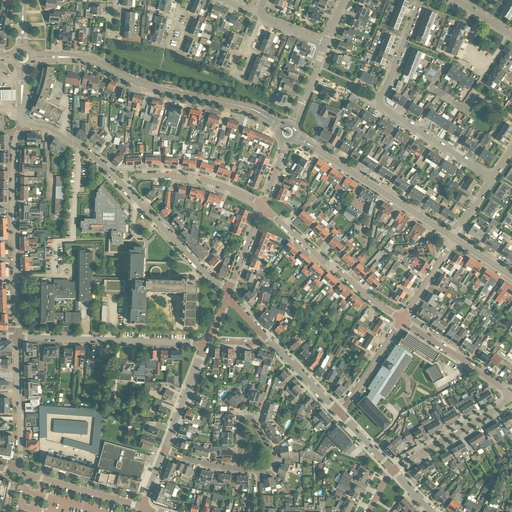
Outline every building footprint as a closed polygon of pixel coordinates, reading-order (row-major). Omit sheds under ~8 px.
[(62,6),(62,0),(53,0),(53,1),(46,1),(46,4),(47,4),(47,8),(55,9),(55,5),(62,6)] [(196,0),(194,6),(202,9),(204,2),(198,0),(196,0)] [(287,3),(285,2),(279,0),(275,0),(274,5),(278,6),(277,9),(283,12),(285,9),(287,3)] [(317,7),(324,10),(327,3),(321,1),(321,0),(313,0),(319,2),(317,7)] [(171,7),(162,5),(160,11),(169,13),(171,7)] [(399,5),(396,11),(404,14),(407,8),(399,5)] [(202,9),(194,6),(192,13),(199,16),(202,9)] [(211,14),(218,17),(221,9),(214,7),(211,6),(209,12),(208,14),(211,15),(211,14)] [(362,16),(361,19),(367,21),(369,15),(366,14),(367,10),(357,6),(356,9),(358,10),(357,14),(362,16)] [(91,18),(91,17),(101,17),(101,8),(93,7),(89,8),(89,10),(86,10),(86,11),(83,11),(83,18),(91,18)] [(316,13),(317,10),(310,7),(307,15),(308,17),(311,19),(311,20),(318,23),(320,18),(321,19),(322,16),(321,16),(321,15),(316,13)] [(395,14),(394,16),(402,19),(404,14),(396,11),(390,8),(387,7),(386,10),(389,11),(389,12),(395,14)] [(218,17),(225,20),(226,16),(228,12),(221,9),(218,17)] [(501,15),(509,20),(511,16),(511,15),(504,10),(501,15)] [(64,19),(65,12),(54,11),(54,15),(50,15),(49,23),(59,24),(59,19),(64,19)] [(426,16),(435,19),(437,14),(428,11),(426,16)] [(2,17),(1,21),(0,21),(0,23),(8,26),(11,15),(3,13),(2,17)] [(231,18),(229,23),(236,25),(235,28),(236,28),(238,29),(241,23),(238,21),(239,18),(232,15),(231,18)] [(394,16),(392,22),(400,25),(402,19),(394,16)] [(424,21),(433,25),(435,19),(426,16),(424,21)] [(167,19),(163,18),(159,17),(157,23),(166,26),(167,19)] [(196,21),(193,27),(200,30),(203,23),(204,24),(205,21),(199,19),(198,22),(196,21)] [(371,23),(367,21),(361,19),(360,22),(352,19),(352,20),(351,20),(350,22),(351,22),(350,26),(357,29),(359,25),(368,29),(371,23)] [(424,21),(422,26),(431,30),(433,25),(424,21)] [(398,31),(400,25),(392,22),(390,27),(398,31)] [(8,26),(0,23),(0,32),(2,33),(6,34),(8,26)] [(166,26),(157,23),(155,29),(164,32),(166,26)] [(457,29),(466,32),(469,33),(471,28),(459,23),(457,29)] [(87,25),(80,25),(75,24),(75,30),(79,30),(78,43),(86,43),(86,40),(87,40),(87,39),(86,39),(87,35),(86,35),(87,25)] [(422,26),(420,31),(429,35),(431,30),(422,26)] [(66,27),(65,41),(71,42),(72,39),(75,39),(75,33),(72,32),(72,34),(69,33),(70,27),(66,27)] [(203,31),(200,30),(193,27),(190,34),(197,37),(199,33),(202,34),(203,31)] [(92,44),(101,45),(102,35),(97,34),(97,29),(90,28),(89,36),(93,36),(92,44)] [(466,32),(457,29),(455,28),(453,33),(455,34),(463,37),(465,32),(466,33),(466,32)] [(164,32),(155,29),(154,36),(162,38),(164,32)] [(373,38),(364,34),(354,30),(352,34),(345,31),(343,37),(352,41),(353,37),(362,41),(363,37),(371,41),(373,38)] [(420,31),(418,36),(427,40),(429,35),(420,31)] [(225,39),(228,41),(236,44),(238,37),(235,36),(228,33),(225,39)] [(265,39),(273,42),(275,36),(267,33),(265,39)] [(385,40),(393,43),(395,38),(387,34),(385,40)] [(455,34),(453,38),(461,42),(462,42),(464,37),(463,37),(455,34)] [(154,36),(152,42),(161,44),(162,38),(154,36)] [(418,36),(416,42),(425,45),(427,40),(418,36)] [(453,38),(451,38),(449,43),(451,43),(459,46),(461,42),(453,38)] [(198,50),(200,44),(197,42),(190,39),(187,46),(198,50)] [(236,44),(228,41),(225,39),(223,39),(222,42),(227,44),(226,48),(223,46),(212,41),(212,43),(211,45),(226,50),(230,52),(231,49),(233,50),(236,44)] [(273,43),(273,42),(265,39),(262,45),(273,49),(275,44),(273,43)] [(391,49),(393,43),(385,40),(383,46),(391,49)] [(302,47),(300,51),(308,54),(311,47),(303,44),(303,43),(298,41),(296,45),(302,47)] [(351,54),(355,45),(347,42),(346,45),(340,42),(339,46),(340,46),(338,50),(351,54)] [(451,43),(449,48),(457,51),(458,52),(460,47),(459,46),(451,43)] [(216,57),(222,59),(229,62),(231,55),(225,53),(226,50),(211,45),(210,48),(219,52),(216,57)] [(274,50),(273,49),(262,45),(260,51),(268,55),(269,52),(272,53),(274,50)] [(192,55),(195,56),(196,56),(198,50),(187,46),(185,53),(192,55)] [(383,46),(381,51),(389,55),(391,49),(383,46)] [(449,48),(448,47),(446,53),(457,57),(455,56),(457,51),(449,48)] [(503,52),(506,53),(511,57),(511,56),(511,50),(506,47),(503,52)] [(414,50),(412,55),(421,59),(423,53),(414,50)] [(381,51),(378,57),(386,60),(389,55),(381,51)] [(300,58),(301,54),(294,52),(291,59),(295,61),(294,64),(304,68),(305,64),(303,63),(304,60),(300,58)] [(278,53),(277,57),(270,55),(268,58),(274,60),(278,62),(279,59),(281,54),(278,53)] [(350,63),(352,57),(346,55),(345,58),(336,55),(333,61),(341,65),(341,66),(345,67),(347,62),(350,63)] [(421,59),(412,55),(410,60),(419,64),(421,59)] [(255,63),(264,66),(266,60),(258,57),(255,63)] [(386,60),(378,57),(376,63),(384,66),(386,60)] [(504,59),(504,58),(503,58),(500,62),(501,63),(508,68),(511,64),(511,63),(504,59)] [(229,62),(222,59),(221,63),(216,62),(215,65),(210,62),(208,65),(214,68),(215,67),(219,68),(220,66),(226,68),(229,62)] [(419,64),(410,60),(408,65),(417,69),(419,64)] [(261,72),(264,66),(255,63),(253,69),(261,72)] [(501,63),(498,67),(507,73),(510,68),(508,68),(501,63)] [(288,77),(297,80),(299,76),(298,76),(299,73),(293,70),(295,67),(287,64),(284,71),(290,73),(288,77)] [(417,69),(408,65),(406,70),(415,74),(417,69)] [(457,70),(457,69),(453,66),(446,76),(447,76),(448,75),(452,77),(457,70)] [(494,71),(495,72),(504,77),(505,78),(508,74),(507,73),(498,67),(497,66),(494,71)] [(49,104),(45,102),(47,98),(49,99),(52,92),(54,85),(55,78),(56,71),(54,70),(54,69),(47,67),(47,69),(43,69),(41,75),(40,82),(38,88),(36,94),(37,95),(36,99),(35,99),(33,104),(32,104),(30,108),(32,109),(31,112),(38,115),(44,117),(49,120),(56,124),(57,121),(59,122),(61,117),(60,117),(63,112),(56,108),(49,104)] [(259,78),(261,72),(253,69),(251,75),(259,78)] [(407,84),(410,78),(413,79),(415,74),(406,70),(404,75),(403,78),(405,79),(403,83),(404,83),(407,84)] [(461,73),(457,70),(452,77),(449,81),(454,84),(456,80),(461,73)] [(360,79),(365,82),(369,75),(364,72),(360,79)] [(371,72),(369,75),(365,82),(371,86),(376,75),(371,72)] [(462,72),(461,73),(456,80),(460,83),(465,76),(466,75),(462,72)] [(495,72),(493,76),(492,76),(500,81),(501,82),(504,77),(495,72)] [(75,88),(75,89),(74,94),(78,95),(79,89),(82,77),(78,77),(78,75),(75,75),(75,74),(68,73),(68,77),(67,77),(66,84),(75,85),(75,88)] [(93,88),(93,87),(96,79),(96,77),(85,74),(83,83),(82,86),(86,87),(89,87),(88,90),(92,91),(93,88)] [(259,78),(251,75),(248,81),(257,85),(259,78)] [(488,80),(490,81),(490,80),(497,85),(498,86),(499,87),(502,82),(501,82),(500,81),(492,76),(493,76),(491,75),(488,80)] [(470,79),(469,78),(465,76),(460,83),(460,84),(464,87),(465,86),(470,79)] [(465,86),(469,89),(468,90),(469,90),(475,80),(470,77),(469,78),(470,79),(465,86)] [(285,86),(284,89),(283,88),(281,92),(287,94),(288,91),(291,92),(292,89),(294,85),(288,83),(289,80),(283,78),(281,85),(285,86)] [(92,91),(95,92),(103,94),(105,84),(102,83),(102,84),(100,83),(100,81),(96,79),(93,87),(93,88),(92,91)] [(495,90),(498,86),(497,85),(490,80),(490,81),(487,85),(486,84),(485,84),(495,90)] [(113,92),(117,84),(111,81),(107,88),(106,91),(105,93),(111,96),(111,94),(113,91),(113,92)] [(443,90),(447,93),(448,94),(451,89),(452,87),(447,84),(443,90)] [(330,90),(323,87),(321,93),(323,94),(320,99),(329,103),(331,97),(335,99),(337,91),(331,89),(330,90)] [(417,91),(414,88),(412,91),(410,94),(411,95),(408,98),(411,100),(413,96),(417,91)] [(126,91),(120,89),(118,98),(124,100),(126,91)] [(15,91),(1,91),(1,92),(1,100),(1,101),(15,100),(15,91)] [(397,104),(402,96),(397,92),(392,100),(397,104)] [(272,94),(269,102),(278,105),(279,102),(285,105),(288,97),(280,94),(278,98),(274,96),(275,95),(272,94)] [(145,98),(140,96),(136,109),(139,110),(140,107),(139,107),(140,104),(143,105),(145,98)] [(403,107),(408,99),(402,96),(397,104),(403,107)] [(436,97),(431,104),(429,107),(432,109),(439,99),(436,97)] [(152,107),(150,113),(155,114),(159,101),(153,100),(151,107),(152,107)] [(154,117),(158,118),(160,117),(162,110),(164,103),(159,101),(155,114),(154,117)] [(349,117),(349,116),(356,105),(351,102),(348,107),(345,105),(343,108),(342,111),(340,116),(343,117),(344,114),(349,117)] [(424,110),(422,109),(424,105),(421,103),(421,102),(418,106),(413,114),(419,118),(424,110)] [(413,114),(418,106),(413,103),(408,111),(413,114)] [(354,127),(358,120),(355,118),(357,116),(362,109),(356,105),(349,116),(354,119),(349,127),(352,129),(354,127)] [(177,106),(174,119),(173,123),(178,125),(183,108),(177,106)] [(340,116),(342,111),(327,106),(326,106),(320,115),(326,119),(328,115),(334,118),(332,121),(333,122),(331,129),(332,129),(330,133),(324,129),(320,137),(328,142),(333,135),(340,116)] [(425,114),(428,116),(426,118),(432,121),(437,113),(432,110),(432,109),(429,107),(427,111),(425,114)] [(202,113),(196,111),(193,124),(193,125),(196,126),(197,122),(196,121),(197,119),(200,120),(202,113)] [(362,123),(366,125),(367,123),(372,116),(366,112),(363,117),(361,115),(358,120),(354,127),(356,129),(361,122),(363,123),(362,123)] [(432,121),(437,124),(442,117),(437,113),(432,121)] [(211,132),(215,116),(210,115),(208,122),(207,122),(206,127),(208,128),(206,134),(210,135),(211,132)] [(215,116),(211,132),(213,133),(214,130),(215,130),(216,127),(215,126),(216,124),(219,125),(220,118),(215,116)] [(372,116),(367,123),(366,125),(369,128),(370,126),(372,128),(377,119),(372,116)] [(437,124),(442,128),(447,120),(442,117),(437,124)] [(379,128),(384,132),(389,124),(383,120),(379,128)] [(447,120),(442,128),(448,131),(453,124),(447,120)] [(234,121),(231,134),(230,138),(232,138),(233,137),(235,137),(234,141),(238,142),(241,131),(237,130),(239,122),(234,121)] [(152,124),(147,122),(144,133),(148,135),(152,124)] [(88,135),(89,124),(83,123),(83,131),(80,130),(76,137),(84,142),(87,138),(88,135)] [(152,123),(152,124),(148,135),(153,136),(155,136),(157,131),(156,131),(158,125),(152,123)] [(511,130),(511,127),(506,123),(506,124),(502,129),(510,133),(511,130)] [(384,132),(389,135),(390,134),(394,127),(389,124),(384,132)] [(448,131),(453,135),(458,127),(453,124),(448,131)] [(466,126),(464,129),(463,131),(461,134),(464,136),(467,131),(469,128),(466,126)] [(374,129),(371,127),(365,137),(368,139),(374,129)] [(458,127),(453,135),(458,138),(461,134),(463,131),(458,127)] [(246,136),(248,137),(251,131),(245,128),(242,135),(246,136)] [(343,130),(339,129),(336,136),(335,135),(330,143),(335,146),(339,138),(343,130)] [(377,131),(374,129),(368,139),(371,140),(377,131)] [(502,129),(499,134),(507,139),(510,133),(502,129)] [(90,140),(96,144),(105,132),(105,131),(103,130),(102,131),(99,135),(96,133),(90,140)] [(248,137),(247,140),(250,141),(253,142),(254,139),(257,133),(251,131),(248,137)] [(390,141),(387,145),(384,149),(387,151),(393,142),(398,145),(400,141),(405,134),(399,131),(395,137),(393,135),(390,141)] [(108,133),(105,132),(96,144),(101,148),(106,141),(103,139),(105,136),(108,133)] [(257,133),(254,139),(260,142),(263,135),(257,133)] [(351,148),(352,146),(354,147),(358,142),(357,142),(362,135),(360,134),(358,133),(354,140),(353,143),(347,139),(345,142),(343,141),(340,145),(342,147),(340,149),(347,154),(351,148)] [(400,148),(402,149),(403,149),(410,138),(405,134),(400,141),(403,143),(400,148)] [(503,144),(507,139),(499,134),(495,139),(503,144)] [(27,135),(27,142),(35,143),(35,144),(41,144),(41,138),(35,137),(35,135),(27,135)] [(263,135),(260,142),(266,144),(269,138),(263,135)] [(203,141),(204,137),(200,136),(198,144),(205,145),(206,142),(203,141)] [(50,146),(60,152),(63,153),(68,146),(55,138),(50,146)] [(269,138),(266,144),(269,145),(267,150),(270,151),(275,140),(269,138)] [(468,149),(473,142),(468,138),(463,146),(468,149)] [(414,155),(416,152),(421,144),(415,141),(413,145),(410,143),(406,150),(411,154),(411,153),(414,155)] [(473,142),(468,149),(474,153),(479,145),(473,142)] [(124,156),(124,153),(125,146),(119,144),(118,150),(121,151),(120,152),(118,156),(112,163),(118,168),(123,161),(124,156)] [(426,148),(421,144),(416,152),(422,155),(426,148)] [(374,147),(371,145),(365,154),(368,156),(374,147)] [(480,157),(485,160),(490,153),(485,149),(480,157)] [(355,150),(351,157),(358,161),(362,155),(355,150)] [(432,162),(437,155),(431,151),(426,158),(432,162)] [(196,155),(195,159),(191,159),(189,168),(196,169),(197,159),(200,160),(201,156),(202,152),(198,152),(197,156),(196,155)] [(185,155),(185,153),(182,153),(182,156),(184,157),(183,166),(189,168),(191,159),(191,156),(185,155)] [(495,156),(490,153),(485,160),(490,164),(495,156)] [(135,165),(134,156),(134,155),(130,155),(130,156),(126,156),(127,159),(126,159),(127,166),(135,165)] [(134,156),(135,165),(142,165),(141,158),(141,155),(134,156)] [(437,155),(432,162),(437,165),(442,158),(437,155)] [(263,157),(261,163),(267,166),(269,160),(263,157)] [(368,167),(372,161),(367,157),(362,164),(363,164),(368,167)] [(381,165),(383,166),(382,167),(378,174),(384,178),(388,171),(390,168),(386,166),(389,162),(387,161),(389,158),(386,157),(381,165)] [(298,165),(294,171),(300,175),(304,169),(306,170),(310,164),(307,163),(308,162),(302,158),(300,161),(297,160),(296,160),(295,162),(295,163),(298,165)] [(209,160),(208,165),(206,171),(213,173),(214,167),(215,164),(215,162),(209,160)] [(316,170),(319,172),(324,164),(319,161),(311,172),(314,174),(316,170)] [(374,171),(378,164),(372,161),(368,167),(373,171),(374,171)] [(421,161),(418,165),(416,170),(418,171),(420,172),(423,168),(421,167),(424,162),(421,161)] [(448,172),(452,165),(447,161),(442,169),(441,171),(446,175),(448,172)] [(267,166),(261,163),(258,162),(257,165),(256,168),(258,169),(265,172),(267,166)] [(206,171),(208,165),(202,163),(200,170),(206,171)] [(226,166),(221,164),(221,165),(220,165),(217,174),(223,177),(225,170),(226,166)] [(324,164),(319,172),(319,173),(323,175),(321,178),(324,180),(326,177),(325,176),(330,168),(324,164)] [(390,168),(388,171),(384,178),(389,181),(394,175),(396,176),(402,167),(402,166),(399,165),(395,171),(390,168)] [(452,165),(448,172),(453,176),(458,168),(452,165)] [(38,172),(38,178),(41,178),(46,178),(46,166),(42,166),(20,166),(20,174),(24,174),(24,172),(27,172),(27,170),(30,170),(30,172),(38,172)] [(402,167),(396,176),(398,178),(398,177),(399,178),(405,168),(404,168),(403,168),(402,167)] [(258,169),(257,172),(256,175),(262,178),(265,172),(258,169)] [(289,174),(297,179),(298,177),(299,178),(301,176),(300,175),(294,171),(291,169),(289,174)] [(333,169),(329,175),(331,177),(328,182),(331,184),(335,179),(338,173),(333,169)] [(432,179),(438,171),(435,169),(429,178),(432,179)] [(229,179),(231,172),(225,170),(223,177),(229,179)] [(440,172),(438,171),(432,179),(434,181),(440,172)] [(409,183),(413,185),(416,180),(420,173),(417,172),(415,176),(413,175),(410,180),(411,181),(409,183)] [(338,173),(335,179),(331,184),(336,187),(335,187),(336,188),(338,189),(340,186),(338,185),(344,177),(338,173)] [(256,175),(254,181),(260,184),(262,178),(256,175)] [(401,179),(399,178),(398,177),(398,178),(394,184),(400,188),(406,178),(403,176),(401,179)] [(56,177),(55,187),(64,187),(65,177),(56,177)] [(309,184),(301,181),(292,177),(291,180),(286,178),(283,184),(293,188),(295,185),(299,187),(301,183),(308,185),(309,184)] [(340,186),(338,189),(336,191),(334,195),(337,197),(341,190),(345,193),(348,188),(352,182),(347,178),(341,187),(340,186)] [(410,185),(407,183),(409,180),(406,178),(400,188),(405,191),(405,192),(410,185)] [(467,183),(474,188),(477,183),(470,178),(467,183)] [(260,184),(254,181),(252,184),(248,183),(247,186),(251,187),(258,190),(260,184)] [(464,181),(460,186),(461,187),(465,190),(470,193),(474,188),(467,183),(464,181)] [(352,182),(348,188),(354,191),(358,186),(352,182)] [(498,189),(507,195),(510,189),(511,189),(502,183),(502,184),(499,189),(498,189)] [(457,189),(454,186),(452,190),(454,192),(454,191),(459,194),(455,200),(462,204),(465,199),(466,200),(467,199),(461,195),(463,192),(457,189)] [(84,219),(84,222),(81,222),(81,224),(79,224),(79,228),(82,228),(82,232),(111,233),(111,237),(112,237),(112,240),(123,240),(123,233),(125,233),(126,224),(124,224),(125,221),(128,217),(117,205),(118,205),(103,188),(102,189),(101,187),(97,190),(99,192),(97,194),(97,197),(95,197),(95,198),(94,198),(94,213),(96,213),(95,219),(92,219),(92,218),(84,218),(84,219)] [(162,197),(162,187),(153,187),(153,191),(152,191),(147,196),(152,202),(158,197),(160,199),(162,197)] [(181,197),(185,197),(186,188),(180,187),(179,194),(175,193),(175,198),(178,199),(178,197),(181,198),(181,197)] [(288,198),(290,193),(291,192),(282,188),(279,194),(285,196),(286,197),(288,198)] [(363,188),(360,197),(368,202),(366,212),(366,214),(367,216),(369,216),(371,215),(372,213),(375,203),(373,202),(376,196),(363,188)] [(420,192),(414,188),(409,194),(410,195),(415,198),(420,192)] [(197,198),(199,190),(192,189),(190,196),(189,200),(192,201),(193,197),(197,198)] [(507,195),(498,189),(495,195),(494,195),(503,201),(504,201),(503,200),(507,195)] [(199,190),(197,198),(200,199),(199,202),(203,203),(203,200),(204,200),(205,192),(199,190)] [(169,207),(171,192),(167,192),(166,197),(165,209),(162,212),(167,217),(172,211),(169,207)] [(421,202),(422,200),(425,195),(420,192),(415,198),(421,202)] [(214,202),(216,196),(210,194),(208,200),(214,202)] [(288,203),(284,200),(285,196),(279,194),(277,200),(283,203),(286,205),(288,203)] [(440,194),(435,202),(431,208),(437,212),(436,212),(437,212),(441,206),(438,204),(443,196),(440,194)] [(216,196),(214,202),(213,205),(216,206),(219,207),(218,211),(221,212),(225,202),(222,201),(223,198),(216,196)] [(435,202),(430,198),(426,203),(425,205),(426,205),(431,208),(435,202)] [(63,215),(64,199),(55,199),(55,215),(63,215)] [(487,206),(496,212),(499,206),(500,206),(491,200),(490,200),(491,201),(487,206)] [(378,222),(379,221),(389,206),(384,203),(380,210),(382,211),(381,213),(380,213),(377,217),(375,220),(378,222)] [(451,212),(447,218),(452,222),(453,222),(457,216),(454,214),(458,208),(460,209),(462,207),(456,203),(451,212)] [(359,211),(350,205),(345,212),(355,218),(359,211)] [(389,206),(379,221),(378,228),(381,230),(382,228),(384,230),(384,228),(387,225),(382,221),(383,220),(383,221),(386,217),(385,216),(386,214),(389,216),(394,209),(389,206)] [(496,212),(487,206),(483,212),(492,218),(492,217),(495,212),(496,212)] [(236,214),(240,216),(247,218),(249,212),(236,207),(235,209),(238,210),(236,214)] [(304,211),(302,212),(299,216),(304,221),(309,216),(313,211),(314,211),(311,208),(306,213),(304,211)] [(441,215),(447,218),(451,212),(445,208),(441,215)] [(393,227),(391,229),(394,231),(395,232),(405,216),(400,213),(396,220),(397,221),(394,227),(393,227)] [(324,214),(319,221),(321,223),(321,222),(324,220),(327,216),(324,214)] [(185,222),(178,215),(174,220),(175,220),(171,223),(177,229),(177,228),(179,231),(185,226),(185,222)] [(509,227),(511,221),(511,217),(508,215),(503,223),(509,227)] [(247,218),(240,216),(238,222),(244,224),(247,218)] [(310,226),(315,220),(309,216),(304,221),(310,226)] [(405,216),(395,232),(398,233),(399,231),(403,225),(405,226),(410,219),(405,216)] [(27,220),(19,220),(19,224),(19,231),(32,231),(32,228),(27,228),(27,224),(27,220)] [(244,224),(238,222),(236,228),(242,230),(244,224)] [(326,227),(321,222),(321,223),(317,227),(314,230),(319,235),(324,229),(326,227)] [(410,238),(412,240),(421,226),(416,223),(412,230),(414,232),(413,234),(412,234),(410,238)] [(194,236),(195,232),(195,227),(192,226),(191,231),(191,236),(185,242),(192,250),(198,244),(193,238),(194,236)] [(421,226),(412,240),(415,241),(418,237),(417,237),(419,235),(421,236),(426,229),(421,226)] [(469,233),(475,237),(479,230),(473,226),(469,233)] [(242,230),(236,228),(233,234),(240,236),(242,230)] [(330,234),(324,229),(319,235),(325,240),(330,234)] [(494,231),(491,229),(488,234),(490,236),(489,237),(485,243),(490,247),(495,240),(497,238),(493,235),(494,234),(492,233),(494,231)] [(179,236),(185,242),(191,236),(185,230),(179,236)] [(485,234),(479,230),(475,237),(481,241),(485,234)] [(265,232),(262,238),(269,240),(270,237),(274,238),(275,236),(271,234),(265,232)] [(504,238),(500,244),(501,244),(503,246),(506,241),(509,236),(504,232),(501,236),(504,238)] [(211,247),(214,249),(220,236),(217,235),(211,247)] [(342,241),(336,236),(332,240),(329,244),(335,249),(342,241)] [(269,240),(262,238),(260,244),(266,246),(269,240)] [(342,241),(335,249),(340,253),(347,246),(349,247),(352,245),(354,243),(353,239),(352,238),(348,242),(349,243),(347,245),(343,241),(342,241)] [(145,325),(146,292),(148,292),(148,291),(148,281),(167,281),(167,278),(169,278),(169,277),(169,276),(169,275),(169,274),(169,273),(169,272),(168,271),(168,270),(167,269),(167,268),(166,268),(167,269),(164,269),(164,265),(148,264),(148,266),(144,266),(144,248),(144,241),(134,241),(133,240),(132,239),(130,241),(123,240),(112,240),(109,240),(109,253),(129,254),(128,276),(123,276),(123,278),(102,277),(102,281),(104,281),(104,292),(124,293),(124,292),(131,292),(130,324),(145,325)] [(496,251),(501,244),(500,244),(495,240),(490,247),(496,251)] [(422,246),(417,247),(418,251),(433,246),(431,241),(421,244),(422,246)] [(290,252),(295,247),(290,242),(285,247),(290,252)] [(511,244),(508,243),(505,248),(505,247),(501,254),(507,258),(511,251),(508,249),(511,244)] [(199,244),(198,244),(192,250),(202,260),(209,254),(206,251),(208,248),(206,246),(203,248),(199,244)] [(264,252),(266,246),(260,244),(258,250),(264,252)] [(295,247),(290,252),(288,254),(292,257),(290,260),(292,262),(295,259),(293,258),(300,251),(295,247)] [(218,252),(215,249),(212,254),(215,257),(210,263),(214,268),(220,262),(222,263),(223,260),(216,255),(218,252)] [(81,313),(78,313),(78,302),(86,302),(86,304),(92,305),(92,283),(101,283),(101,281),(102,281),(102,277),(93,277),(93,252),(85,252),(85,250),(78,250),(78,282),(69,282),(69,280),(54,280),(54,284),(46,284),(46,282),(40,282),(40,324),(46,324),(46,322),(54,322),(54,320),(60,320),(60,327),(69,327),(69,322),(81,323),(81,313)] [(264,252),(258,250),(255,256),(262,258),(266,260),(267,257),(263,255),(264,252)] [(357,259),(359,261),(362,258),(366,254),(363,252),(357,259)] [(303,263),(307,258),(302,253),(298,258),(303,263)] [(342,259),(347,263),(351,258),(346,253),(342,259)] [(29,264),(38,264),(38,261),(33,261),(33,258),(36,258),(36,254),(30,254),(30,258),(21,258),(21,265),(29,264)] [(408,258),(410,260),(414,262),(427,270),(430,265),(422,261),(421,263),(419,262),(419,261),(417,260),(419,256),(410,255),(408,258)] [(462,261),(463,259),(457,255),(455,258),(454,257),(451,260),(453,261),(452,262),(451,262),(449,265),(446,269),(450,272),(455,264),(456,263),(461,266),(464,262),(462,261)] [(220,274),(227,277),(230,268),(226,267),(227,263),(228,264),(230,259),(226,258),(220,274)] [(307,258),(303,263),(306,265),(304,267),(305,268),(302,271),(304,273),(307,270),(305,269),(312,262),(307,258)] [(351,258),(347,263),(352,267),(356,262),(351,258)] [(469,267),(472,269),(476,263),(470,259),(464,268),(467,270),(469,267)] [(257,273),(263,276),(264,273),(261,272),(264,264),(254,260),(251,267),(258,270),(257,273)] [(392,269),(396,272),(401,264),(397,261),(392,269)] [(359,274),(365,267),(362,263),(361,262),(359,264),(354,270),(359,274)] [(427,270),(414,262),(412,264),(416,267),(416,266),(418,268),(417,270),(424,275),(427,270)] [(476,263),(472,269),(476,272),(474,274),(476,276),(482,267),(476,263)] [(315,264),(310,269),(315,274),(319,269),(315,264)] [(370,270),(365,267),(359,274),(364,278),(370,272),(371,273),(374,269),(372,267),(370,270)] [(459,277),(464,270),(460,268),(453,278),(456,280),(459,276),(459,277)] [(319,269),(315,274),(313,276),(311,278),(315,281),(314,281),(313,281),(309,285),(313,288),(316,284),(319,281),(317,280),(319,277),(320,278),(324,273),(319,269)] [(374,269),(371,273),(372,274),(367,281),(371,285),(376,280),(378,278),(374,274),(377,271),(374,269)] [(391,280),(396,272),(392,269),(386,277),(391,280)] [(479,281),(480,282),(485,285),(487,282),(490,279),(493,274),(487,270),(483,275),(484,275),(480,280),(479,281)] [(408,280),(413,284),(417,277),(412,274),(409,272),(407,275),(410,277),(408,280)] [(254,280),(255,276),(249,273),(246,280),(252,283),(254,283),(253,287),(258,289),(260,282),(256,280),(256,281),(254,280)] [(324,278),(329,283),(333,278),(329,273),(324,278)] [(490,279),(487,282),(485,285),(482,291),(486,294),(489,291),(488,290),(490,286),(493,288),(496,283),(499,278),(493,274),(490,279)] [(439,280),(444,284),(446,281),(450,283),(452,281),(448,278),(442,275),(439,280)] [(148,291),(148,292),(148,293),(183,294),(182,322),(184,322),(184,327),(194,327),(196,286),(188,285),(188,280),(188,277),(181,277),(181,282),(167,281),(148,281),(148,291)] [(333,278),(329,283),(321,292),(325,295),(327,297),(330,293),(333,290),(331,289),(333,287),(334,287),(338,282),(333,278)] [(413,284),(408,280),(405,278),(403,281),(403,282),(401,285),(404,286),(409,290),(413,284)] [(381,284),(376,280),(371,285),(376,289),(381,284)] [(442,287),(444,284),(439,280),(435,286),(441,289),(445,292),(446,289),(442,287)] [(462,284),(454,280),(452,283),(457,286),(460,288),(462,284)] [(503,291),(497,301),(500,302),(504,296),(511,285),(505,281),(501,288),(505,290),(504,292),(503,291)] [(336,289),(338,291),(336,293),(339,296),(341,294),(346,289),(341,284),(336,289)] [(504,296),(500,302),(499,303),(502,305),(508,296),(511,299),(511,300),(511,286),(511,285),(504,296)] [(254,297),(258,289),(253,287),(250,293),(249,292),(243,298),(248,303),(254,297)] [(346,289),(341,294),(346,298),(351,293),(346,289)] [(398,295),(403,299),(407,293),(401,289),(398,295)] [(265,305),(267,294),(261,293),(259,304),(265,305)] [(431,308),(433,310),(437,304),(434,302),(437,297),(430,293),(425,301),(432,306),(431,308)] [(346,302),(343,305),(341,307),(343,309),(345,307),(348,304),(352,307),(354,305),(358,300),(353,295),(349,300),(349,301),(347,303),(346,302)] [(403,299),(398,295),(395,299),(391,296),(390,299),(394,301),(394,300),(400,304),(403,299)] [(289,299),(283,298),(282,301),(279,310),(278,314),(283,315),(284,315),(289,299)] [(363,304),(358,300),(354,305),(358,309),(361,306),(364,309),(366,307),(363,304)] [(424,303),(415,316),(428,324),(431,319),(432,317),(434,318),(438,312),(433,310),(431,308),(424,303)] [(269,331),(271,327),(273,329),(275,324),(274,324),(275,323),(274,323),(276,317),(277,318),(278,314),(279,310),(272,306),(271,311),(273,312),(271,316),(264,326),(269,331)] [(484,307),(480,312),(479,313),(488,319),(492,312),(484,307)] [(273,312),(271,311),(266,309),(265,312),(262,316),(259,320),(264,326),(271,316),(273,312)] [(436,331),(440,325),(442,322),(439,319),(439,318),(437,317),(430,328),(436,331)] [(460,320),(456,317),(452,322),(457,325),(460,320)] [(377,326),(383,330),(387,324),(383,322),(384,321),(378,318),(376,320),(379,322),(377,326)] [(286,324),(282,321),(279,324),(280,325),(275,331),(279,335),(285,329),(288,326),(286,324)] [(446,323),(443,321),(442,322),(440,325),(436,331),(442,335),(449,324),(446,323)] [(383,330),(377,326),(373,323),(369,329),(379,336),(383,330)] [(367,331),(360,325),(357,329),(365,335),(367,331)] [(453,333),(456,327),(453,325),(445,337),(451,341),(455,335),(453,333)] [(455,335),(451,341),(457,345),(461,338),(463,339),(468,331),(463,328),(458,336),(455,335)] [(299,337),(294,332),(290,336),(292,339),(289,342),(290,343),(288,345),(293,351),(300,345),(297,342),(299,340),(298,338),(299,337)] [(365,340),(373,345),(377,339),(372,335),(372,336),(369,334),(365,340)] [(375,407),(381,397),(385,400),(386,397),(387,397),(388,395),(388,394),(390,392),(391,389),(391,390),(392,389),(391,389),(393,387),(394,384),(395,385),(395,384),(396,382),(397,382),(396,381),(398,379),(398,380),(398,379),(399,377),(400,377),(400,376),(401,374),(402,374),(401,374),(403,372),(403,371),(404,369),(405,369),(406,367),(406,366),(408,364),(409,362),(410,361),(409,361),(413,356),(411,355),(412,355),(412,354),(414,352),(433,364),(440,354),(436,351),(434,353),(430,350),(431,348),(423,343),(422,345),(417,342),(418,340),(411,335),(409,337),(407,335),(404,340),(402,338),(398,345),(398,346),(397,346),(396,346),(395,348),(394,348),(394,349),(393,351),(393,350),(393,351),(391,353),(391,354),(390,356),(389,356),(390,356),(388,358),(388,359),(386,361),(385,363),(383,365),(383,366),(382,368),(381,368),(381,369),(380,371),(379,371),(380,371),(378,373),(378,374),(377,376),(376,376),(375,378),(375,379),(373,381),(372,383),(371,384),(370,386),(368,389),(371,391),(367,398),(366,397),(358,405),(384,431),(391,423),(375,407)] [(471,344),(466,351),(472,355),(477,348),(479,350),(482,345),(485,341),(480,337),(474,346),(471,344)] [(461,347),(466,351),(471,344),(473,342),(467,338),(461,347)] [(373,345),(365,340),(364,339),(360,346),(364,348),(363,348),(369,352),(373,345)] [(500,347),(501,344),(496,341),(493,346),(498,350),(498,349),(500,347)] [(0,342),(0,350),(4,351),(4,355),(12,355),(12,351),(12,343),(11,342),(0,342)] [(310,356),(306,353),(312,347),(308,343),(303,347),(305,350),(298,356),(304,362),(310,356)] [(32,350),(38,350),(38,344),(28,344),(24,344),(24,352),(29,352),(29,357),(33,357),(33,352),(32,352),(32,350)] [(343,348),(338,345),(332,355),(338,358),(343,348)] [(486,347),(482,345),(479,350),(480,351),(477,354),(481,357),(480,360),(486,363),(490,357),(483,352),(486,347)] [(48,349),(44,349),(44,353),(43,353),(43,363),(52,364),(52,359),(58,359),(58,348),(48,348),(48,349)] [(64,349),(63,358),(61,358),(61,369),(66,369),(67,362),(71,362),(72,358),(72,357),(72,350),(71,349),(69,349),(68,349),(64,349)] [(94,370),(95,360),(95,349),(89,349),(89,359),(87,359),(86,370),(94,370)] [(103,356),(108,357),(108,350),(100,349),(100,357),(97,357),(97,362),(102,363),(103,356)] [(503,359),(505,355),(499,350),(496,354),(503,359)] [(147,359),(147,365),(156,366),(156,363),(156,351),(149,351),(149,359),(147,359)] [(255,354),(253,360),(253,361),(260,363),(257,373),(262,375),(268,354),(260,351),(259,354),(255,354)] [(170,359),(167,359),(167,364),(167,365),(172,365),(172,362),(179,362),(179,359),(183,360),(183,355),(179,355),(179,352),(171,352),(170,359)] [(246,352),(245,365),(243,368),(251,369),(253,361),(253,360),(255,354),(251,353),(251,352),(246,352)] [(322,354),(316,352),(313,359),(307,366),(313,371),(319,364),(318,363),(322,354)] [(268,354),(262,375),(259,382),(265,384),(268,376),(265,376),(268,366),(272,367),(275,356),(268,354)] [(503,359),(495,354),(490,361),(491,361),(496,365),(497,366),(503,359)] [(330,357),(327,356),(325,360),(325,359),(321,367),(315,373),(320,378),(326,372),(324,370),(330,357)] [(2,363),(0,362),(0,368),(8,369),(8,366),(10,366),(10,360),(2,359),(2,363)] [(337,370),(336,372),(334,371),(333,373),(331,371),(327,379),(329,380),(328,381),(332,383),(338,371),(342,373),(346,365),(341,362),(337,370)] [(131,374),(130,374),(130,366),(125,366),(125,364),(124,364),(123,364),(122,364),(121,364),(120,364),(119,373),(120,373),(120,381),(131,381),(131,374)] [(134,378),(137,378),(144,379),(145,379),(146,364),(140,364),(139,370),(137,370),(137,372),(134,371),(134,378)] [(444,378),(437,364),(428,369),(430,372),(428,373),(432,381),(434,380),(436,383),(444,378)] [(276,377),(274,384),(282,387),(285,383),(284,382),(289,377),(284,372),(279,377),(277,376),(276,377)] [(511,377),(506,373),(502,377),(506,380),(511,384),(511,377)] [(344,388),(341,385),(340,384),(343,378),(339,376),(334,385),(338,389),(335,392),(341,397),(352,385),(348,382),(345,385),(345,386),(344,388)] [(174,385),(174,377),(167,377),(166,382),(174,385)] [(4,381),(0,381),(0,383),(1,384),(1,389),(5,389),(6,389),(8,389),(8,388),(9,388),(9,386),(8,386),(8,382),(4,382),(4,381)] [(154,389),(157,390),(161,392),(164,393),(163,396),(167,398),(167,399),(169,399),(171,400),(171,399),(172,399),(173,397),(172,396),(174,393),(162,388),(163,386),(155,383),(145,383),(144,392),(148,394),(151,388),(154,389)] [(481,392),(487,401),(493,397),(489,390),(490,389),(488,385),(483,388),(485,391),(481,392)] [(297,401),(295,398),(297,396),(302,391),(299,389),(300,388),(298,386),(297,386),(289,393),(293,396),(289,400),(293,405),(297,401)] [(254,402),(257,393),(253,392),(254,389),(249,388),(246,395),(249,396),(248,400),(254,402)] [(238,390),(231,396),(238,405),(243,401),(241,398),(243,396),(238,390)] [(257,393),(254,402),(260,403),(261,400),(264,401),(266,393),(261,391),(260,394),(257,393)] [(487,401),(481,392),(478,394),(475,396),(477,400),(481,405),(487,401)] [(207,402),(209,397),(199,393),(197,396),(195,395),(193,401),(197,403),(196,404),(200,406),(202,401),(207,402)] [(234,408),(238,405),(231,396),(230,394),(227,396),(228,398),(224,401),(229,407),(231,406),(234,408)] [(303,416),(301,415),(304,410),(308,414),(314,408),(310,405),(314,401),(309,397),(303,403),(296,419),(301,421),(303,416)] [(0,406),(8,406),(8,405),(9,405),(9,403),(8,403),(8,398),(2,399),(2,398),(0,398),(0,406)] [(452,408),(456,405),(455,405),(452,398),(448,400),(452,408)] [(470,403),(467,405),(471,412),(476,408),(473,402),(472,402),(470,398),(468,400),(470,403)] [(162,402),(156,399),(153,407),(156,408),(154,412),(157,413),(158,413),(157,415),(161,416),(161,415),(164,416),(167,409),(160,407),(162,402)] [(35,403),(35,400),(31,400),(30,401),(30,404),(25,404),(25,412),(33,412),(33,404),(35,403)] [(456,405),(456,406),(458,405),(461,410),(465,415),(471,412),(467,405),(464,400),(461,402),(455,405),(456,405)] [(266,406),(265,409),(272,412),(274,405),(275,405),(276,403),(268,401),(267,403),(266,406)] [(444,420),(447,425),(453,422),(448,412),(445,414),(443,415),(438,405),(434,407),(435,409),(439,416),(441,414),(444,420)] [(51,414),(52,407),(39,406),(39,413),(47,414),(51,414)] [(457,412),(454,408),(453,409),(448,412),(453,422),(460,418),(457,413),(457,412)] [(272,412),(265,409),(263,416),(263,417),(263,416),(270,418),(272,414),(275,415),(275,412),(272,412)] [(315,427),(327,416),(320,409),(313,421),(314,423),(312,425),(315,427)] [(430,419),(431,421),(436,431),(442,428),(439,421),(441,420),(439,416),(435,409),(431,412),(434,417),(430,419)] [(103,411),(92,410),(92,417),(95,418),(102,418),(103,411)] [(226,418),(225,420),(234,421),(234,415),(231,415),(231,412),(220,411),(220,414),(223,415),(223,418),(226,418)] [(195,425),(199,425),(200,425),(202,421),(194,418),(195,415),(188,412),(185,418),(191,421),(190,423),(193,424),(195,425)] [(270,418),(263,416),(263,417),(262,422),(265,428),(271,424),(269,421),(270,418)] [(327,416),(315,427),(318,430),(321,427),(323,430),(324,429),(327,432),(334,426),(330,422),(332,421),(327,416)] [(502,421),(505,425),(506,427),(504,429),(507,434),(511,441),(511,440),(511,434),(510,430),(511,428),(511,425),(511,424),(507,417),(502,421)] [(234,421),(225,420),(223,420),(223,427),(220,426),(220,429),(223,429),(230,430),(230,427),(233,427),(234,421)] [(147,435),(147,434),(156,437),(159,431),(154,429),(157,422),(150,422),(147,421),(142,433),(147,435)] [(421,423),(422,425),(424,428),(426,427),(430,434),(436,431),(431,421),(425,424),(423,422),(421,423)] [(507,434),(504,429),(503,428),(501,429),(498,423),(492,427),(501,441),(502,444),(505,442),(499,433),(499,434),(498,432),(501,430),(505,436),(507,434)] [(196,433),(199,425),(195,425),(193,424),(192,426),(187,424),(185,428),(182,427),(179,433),(181,434),(181,435),(182,435),(186,436),(189,430),(196,433)] [(271,424),(265,428),(264,428),(268,434),(277,429),(276,427),(273,428),(271,424)] [(392,432),(397,435),(402,427),(397,424),(392,432)] [(424,428),(422,425),(418,427),(420,430),(414,433),(418,440),(421,438),(422,439),(428,436),(424,428)] [(353,443),(337,427),(325,439),(316,453),(323,457),(328,450),(332,446),(334,448),(337,445),(339,447),(339,448),(339,447),(343,452),(353,443)] [(407,427),(404,436),(407,442),(413,439),(407,427)] [(498,442),(501,441),(492,427),(486,431),(488,433),(485,435),(488,439),(492,444),(492,445),(495,444),(491,437),(494,436),(498,442)] [(230,430),(223,429),(223,432),(225,433),(224,438),(233,439),(233,433),(230,433),(230,430)] [(277,429),(268,434),(271,440),(273,439),(278,436),(275,432),(278,431),(277,429)] [(28,450),(29,450),(34,450),(34,451),(34,452),(38,452),(38,451),(38,442),(37,442),(37,438),(32,438),(32,433),(26,433),(26,448),(28,450)] [(492,444),(488,439),(486,440),(485,439),(482,433),(475,437),(481,446),(484,444),(486,448),(492,444)] [(279,435),(278,436),(273,439),(276,445),(283,441),(286,440),(284,437),(282,439),(279,435)] [(152,448),(154,440),(148,438),(147,436),(146,437),(142,436),(140,443),(139,443),(137,447),(145,449),(146,445),(152,448)] [(385,450),(389,455),(403,441),(399,437),(385,450)] [(482,448),(481,446),(475,437),(469,441),(472,447),(473,447),(476,452),(482,448)] [(233,439),(224,438),(224,444),(222,444),(222,447),(228,448),(229,448),(229,445),(233,445),(233,439)] [(183,440),(182,442),(178,441),(176,446),(184,450),(187,444),(189,445),(190,443),(183,440)] [(405,443),(403,441),(389,455),(393,459),(404,449),(401,446),(405,443)] [(99,443),(92,442),(92,446),(91,453),(98,455),(99,443)] [(95,475),(93,482),(126,491),(126,489),(115,486),(119,473),(140,479),(145,463),(134,460),(137,451),(104,442),(95,475)] [(0,455),(5,457),(10,458),(12,447),(13,443),(3,444),(0,443),(0,455)] [(464,444),(458,447),(464,458),(470,454),(464,444)] [(203,448),(202,456),(208,457),(210,453),(212,454),(213,452),(213,451),(210,450),(207,449),(208,446),(204,445),(203,448)] [(195,454),(202,456),(203,448),(197,446),(194,446),(193,449),(196,449),(195,454)] [(228,448),(222,447),(214,447),(213,451),(213,452),(217,452),(217,450),(223,451),(223,460),(227,460),(230,461),(231,459),(232,459),(232,451),(228,451),(228,448)] [(458,461),(464,458),(458,447),(452,450),(458,461)] [(46,456),(44,465),(59,470),(62,460),(53,457),(54,454),(48,453),(47,456),(46,456)] [(458,467),(457,465),(455,462),(453,463),(451,460),(448,453),(440,456),(444,463),(448,461),(453,470),(456,468),(458,467)] [(59,470),(67,472),(75,474),(78,461),(75,460),(74,463),(62,460),(59,470)] [(75,474),(90,478),(93,469),(82,466),(83,463),(78,461),(75,474)] [(165,481),(168,482),(169,482),(169,480),(172,481),(176,470),(180,472),(180,473),(191,477),(194,471),(192,470),(193,468),(178,462),(178,463),(175,461),(174,464),(170,462),(164,478),(165,478),(164,481),(165,481)] [(424,465),(428,473),(435,469),(431,461),(429,463),(428,462),(426,463),(426,464),(424,465)] [(358,471),(352,468),(351,471),(354,472),(367,479),(370,473),(363,470),(365,467),(361,465),(358,471)] [(423,475),(425,474),(428,473),(424,465),(420,467),(419,466),(417,468),(416,467),(414,469),(421,476),(422,474),(423,475)] [(281,475),(280,476),(285,478),(288,472),(279,469),(277,474),(281,475)] [(421,483),(422,482),(424,479),(421,476),(414,469),(411,472),(411,473),(419,481),(421,483)] [(205,482),(206,480),(208,472),(202,470),(201,473),(198,473),(197,480),(205,482)] [(211,483),(214,484),(216,477),(213,476),(214,473),(208,472),(206,480),(212,481),(211,483)] [(354,472),(353,475),(358,478),(357,481),(364,484),(367,479),(354,472)] [(141,480),(140,479),(119,473),(115,486),(126,489),(137,492),(139,482),(141,483),(141,480)] [(224,487),(224,483),(225,475),(219,474),(219,477),(216,477),(214,484),(218,485),(218,486),(224,487)] [(225,475),(224,483),(230,484),(230,486),(233,487),(234,479),(231,479),(231,476),(225,475)] [(237,486),(243,486),(243,477),(237,476),(237,480),(234,479),(233,487),(237,487),(237,486)] [(353,488),(349,485),(351,480),(343,476),(339,483),(359,494),(362,488),(355,485),(353,488)] [(243,477),(243,486),(242,490),(248,490),(250,490),(250,489),(251,488),(252,480),(249,480),(249,477),(243,477)] [(424,488),(425,490),(433,482),(431,481),(426,477),(424,479),(422,482),(424,484),(423,485),(425,486),(424,488)] [(0,508),(2,509),(3,506),(4,506),(6,499),(3,498),(4,497),(4,496),(5,487),(6,487),(7,487),(7,486),(8,486),(8,485),(9,480),(7,480),(3,479),(1,479),(0,479),(0,478),(0,508)] [(447,502),(446,504),(449,506),(447,509),(450,511),(451,510),(454,511),(455,511),(461,505),(456,502),(461,495),(458,493),(462,487),(463,487),(467,481),(464,478),(455,491),(451,497),(447,502)] [(169,482),(168,482),(165,489),(158,486),(155,493),(164,496),(165,493),(172,496),(177,484),(169,482)] [(434,484),(433,482),(425,490),(427,492),(429,490),(431,492),(432,491),(434,493),(439,488),(437,486),(436,487),(433,485),(434,484)] [(339,483),(337,486),(350,493),(349,496),(356,499),(359,494),(339,483)] [(439,488),(434,493),(436,495),(434,496),(436,498),(435,499),(437,501),(444,494),(446,492),(442,488),(440,490),(439,488)] [(444,494),(437,501),(439,503),(440,502),(442,504),(443,502),(446,505),(446,504),(447,502),(451,497),(446,492),(444,494)] [(168,498),(164,496),(155,493),(152,500),(172,508),(174,504),(166,501),(168,498)] [(199,495),(198,499),(197,503),(198,504),(197,506),(193,505),(190,511),(198,511),(203,496),(199,495)] [(467,509),(471,511),(475,504),(477,500),(474,499),(471,497),(469,496),(464,505),(466,506),(468,508),(467,509)] [(207,508),(209,501),(210,499),(206,498),(202,511),(209,511),(210,509),(207,508)] [(315,510),(314,511),(321,511),(321,509),(324,508),(324,498),(319,498),(320,505),(317,505),(317,510),(315,510)] [(405,511),(405,510),(411,505),(405,498),(399,504),(394,510),(397,511),(400,509),(399,508),(401,506),(405,511)] [(340,500),(339,502),(351,509),(354,503),(347,500),(346,503),(340,500)] [(477,500),(475,504),(471,511),(472,511),(474,511),(475,511),(478,511),(481,507),(483,504),(477,500)] [(349,511),(351,509),(339,502),(338,505),(343,507),(341,511),(343,511),(342,511),(349,511)] [(291,510),(290,508),(290,503),(286,503),(286,508),(286,511),(295,511),(295,510),(291,510)] [(305,503),(305,507),(305,509),(308,509),(308,510),(308,511),(314,511),(315,510),(315,506),(309,507),(309,503),(305,503)]
